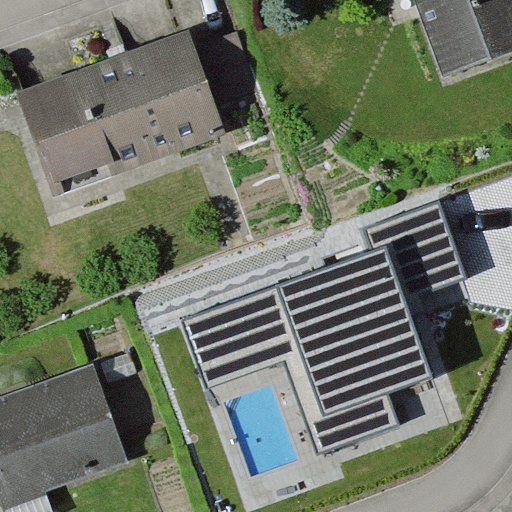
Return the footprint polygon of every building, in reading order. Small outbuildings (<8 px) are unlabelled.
[(511,0),(409,0),(442,81),(511,53),(511,0)] [(181,39),(10,103),(49,208),(227,141),(218,118),(252,105),(229,44),(189,59),(181,39)] [(138,286),(148,322),(327,269),(316,233),(138,286)] [(422,366),(409,335),(475,309),(452,252),(384,279),(381,269),(258,318),(298,416),(422,366)] [(0,511),(10,511),(119,473),(81,372),(0,402),(0,511)]
